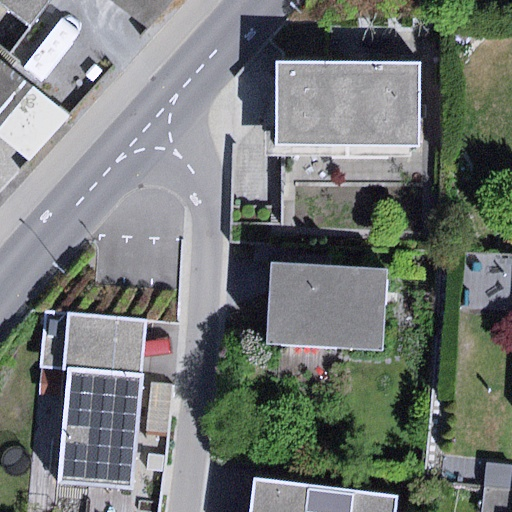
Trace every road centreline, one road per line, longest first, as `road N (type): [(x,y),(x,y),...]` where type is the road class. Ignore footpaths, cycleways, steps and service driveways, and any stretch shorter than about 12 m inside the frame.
road 1 (residential): [(147,126),(194,175),(203,197),(204,292),(184,511)]
road 2 (residential): [(0,298),(147,126)]
road 3 (residential): [(147,126),(262,0)]
